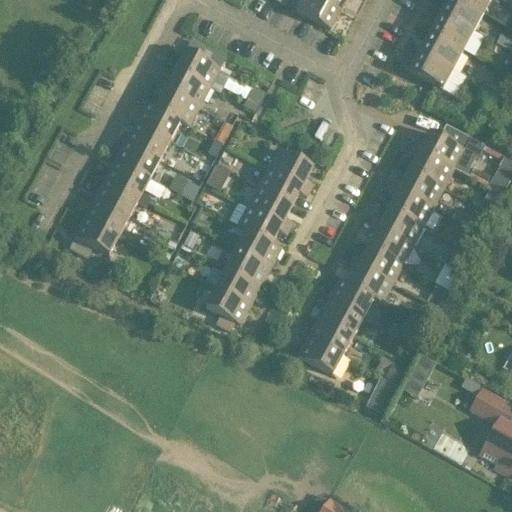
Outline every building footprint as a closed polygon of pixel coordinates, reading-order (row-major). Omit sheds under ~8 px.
[(285,8),(289,0),(275,0),(274,2),(285,8)] [(341,13),(316,0),(303,0),(296,15),(330,33),(341,13)] [(316,0),(341,13),(347,0),(316,0)] [(447,0),(440,13),(475,32),(486,12),(463,0),(447,0)] [(463,0),(486,12),(491,0),(463,0)] [(430,34),(464,52),(475,32),(440,13),(430,34)] [(419,54),(453,72),(464,52),(430,34),(419,54)] [(511,46),(501,40),(497,48),(511,55),(511,46)] [(206,51),(200,62),(178,51),(174,58),(182,62),(175,74),(209,92),(226,62),(206,51)] [(453,72),(419,54),(408,75),(442,93),(453,72)] [(511,77),(511,63),(508,62),(502,72),(511,77)] [(158,89),(199,111),(209,92),(175,74),(168,87),(161,83),(158,89)] [(507,79),(498,74),(495,81),(503,86),(507,79)] [(146,107),(189,130),(199,111),(158,89),(154,96),(161,100),(155,111),(146,106),(146,107)] [(244,111),(256,117),(266,97),(254,91),(244,111)] [(433,99),(427,109),(441,116),(446,106),(433,99)] [(189,130),(146,107),(135,126),(170,144),(180,126),(189,131),(189,130)] [(482,126),(476,122),(471,131),(477,134),(482,126)] [(125,145),(160,163),(170,144),(135,126),(125,145)] [(446,129),(440,141),(430,135),(425,144),(472,169),(477,159),(465,153),(471,142),(446,129)] [(215,160),(222,148),(214,144),(208,156),(215,160)] [(414,164),(448,182),(453,173),(466,179),(472,169),(425,144),(422,149),(415,145),(408,158),(416,162),(414,164)] [(115,164),(150,182),(160,163),(125,145),(115,164)] [(267,172),(310,195),(313,189),(305,184),(312,171),(278,152),(267,172)] [(511,164),(503,160),(496,172),(510,179),(511,175),(511,164)] [(219,191),(226,170),(198,161),(191,181),(219,191)] [(149,206),(151,202),(142,197),(150,182),(115,164),(105,183),(149,206)] [(404,184),(437,202),(448,182),(414,164),(404,184)] [(310,195),(267,172),(257,191),(292,209),(298,197),(306,201),(310,195)] [(146,212),(149,206),(105,183),(95,201),(129,220),(137,206),(146,212)] [(393,204),(427,222),(437,202),(404,184),(402,187),(395,183),(388,195),(395,199),(393,204)] [(191,204),(198,190),(188,185),(181,199),(191,204)] [(292,209),(257,191),(247,210),(290,233),(293,226),(285,222),(292,209)] [(489,215),(499,198),(488,192),(478,209),(489,215)] [(85,220),(119,239),(129,220),(95,201),(85,220)] [(382,224),(416,242),(427,222),(393,204),(382,224)] [(290,233),(247,210),(237,229),(281,252),(272,246),(278,235),(286,239),(290,233)] [(87,264),(94,251),(109,259),(119,239),(85,220),(74,240),(75,240),(68,254),(87,264)] [(372,244),(405,262),(416,242),(382,224),(381,225),(374,221),(368,233),(375,237),(372,244)] [(281,252),(237,229),(247,235),(237,253),(271,271),(281,252)] [(192,252),(198,239),(189,234),(182,247),(192,252)] [(168,243),(165,249),(172,253),(175,247),(168,243)] [(354,260),(395,282),(405,262),(372,244),(361,263),(354,259),(354,260)] [(271,271),(237,253),(227,272),(261,290),(271,271)] [(159,260),(166,264),(169,258),(162,254),(159,260)] [(176,260),(172,268),(179,272),(184,264),(176,260)] [(350,283),(384,302),(395,282),(354,260),(348,271),(355,275),(350,283)] [(261,290),(227,272),(216,291),(251,309),(261,290)] [(330,298),(365,317),(373,301),(382,306),(384,302),(350,283),(348,287),(339,282),(330,298)] [(251,309),(216,291),(206,311),(240,329),(251,309)] [(320,318),(354,337),(365,317),(330,298),(320,318)] [(438,311),(441,306),(432,301),(429,306),(438,311)] [(309,338),(343,357),(354,337),(320,318),(309,338)] [(415,326),(408,339),(419,345),(426,332),(415,326)] [(343,357),(309,338),(298,359),(332,377),(343,357)] [(414,349),(405,344),(401,352),(410,357),(414,349)] [(421,359),(401,393),(414,401),(434,366),(421,359)] [(395,387),(396,386),(403,374),(402,374),(392,368),(385,380),(384,381),(395,387)] [(475,399),(476,397),(480,389),(465,380),(461,389),(460,390),(475,399)] [(511,410),(495,401),(481,393),(472,410),(499,425),(479,459),(511,476),(511,410)] [(368,411),(381,417),(388,402),(375,396),(368,411)] [(346,511),(329,501),(322,511),(346,511)]
